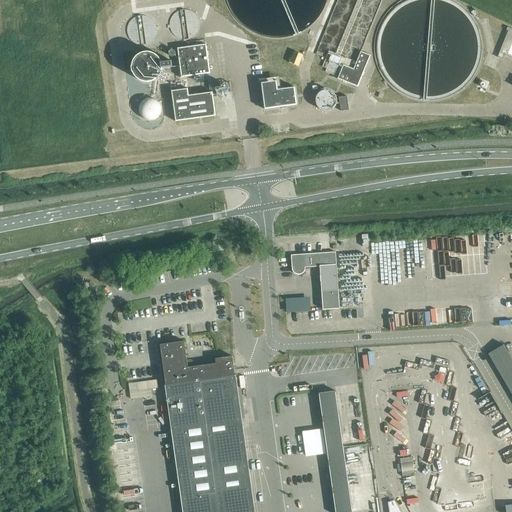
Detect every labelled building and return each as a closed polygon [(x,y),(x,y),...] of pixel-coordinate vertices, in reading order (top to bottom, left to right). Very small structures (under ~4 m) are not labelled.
[(362,49),(381,0),(337,0),(318,49),(316,48),(316,49),(317,50),(315,54),(325,58),(322,67),(326,69),(325,72),(334,76),(333,77),(336,79),(338,73),(339,74),(337,79),(357,87),(370,55),(361,51),(361,50),(363,51),(363,50),(362,49)] [(199,22),(198,20),(198,19),(197,18),(197,16),(196,15),(195,14),(194,13),(193,12),(192,12),(190,11),(189,10),(188,10),(186,10),(185,10),(184,10),(182,10),(181,10),(180,10),(178,11),(176,12),(174,14),(173,15),(172,16),(171,18),(171,19),(170,20),(170,21),(169,23),(169,25),(167,25),(168,28),(170,28),(170,30),(171,31),(172,32),(172,33),(173,34),(174,35),(175,36),(176,37),(178,38),(179,38),(180,39),(181,39),(183,39),(184,39),(186,39),(187,39),(189,39),(190,38),(191,38),(193,37),(194,36),(195,35),(196,33),(197,32),(198,30),(198,29),(198,28),(199,28),(199,26),(199,24),(199,23),(199,22)] [(141,45),(142,45),(145,45),(147,44),(149,43),(151,42),(152,41),(153,40),(153,39),(154,38),(155,36),(156,35),(156,33),(156,32),(156,30),(159,29),(158,27),(156,27),(155,25),(155,23),(154,23),(153,21),(153,20),(152,20),(151,19),(149,18),(147,17),(146,16),(144,16),(142,16),(139,16),(137,16),(136,17),(134,18),(133,18),(132,19),(131,20),(130,21),(129,23),(128,24),(127,26),(127,27),(127,28),(127,30),(127,31),(127,33),(127,34),(128,35),(128,36),(129,38),(130,39),(130,40),(132,41),(133,42),(134,43),(136,44),(137,44),(139,45),(141,45)] [(506,35),(497,57),(501,59),(503,55),(505,56),(511,58),(511,29),(509,28),(508,27),(507,29),(509,30),(506,35)] [(181,77),(193,75),(210,73),(205,40),(186,42),(187,47),(177,48),(181,77)] [(137,78),(137,79),(138,80),(138,79),(140,80),(141,81),(143,82),(145,82),(146,82),(148,82),(149,82),(151,82),(152,81),(154,80),(156,79),(157,79),(157,78),(159,77),(160,75),(160,74),(161,73),(161,72),(162,71),(162,70),(162,69),(162,68),(172,67),(171,61),(161,62),(160,60),(159,59),(159,58),(158,56),(156,55),(155,54),(154,54),(152,53),(151,53),(149,52),(147,52),(146,52),(145,52),(143,52),(141,53),(140,53),(138,54),(137,56),(136,56),(136,57),(135,58),(134,58),(134,59),(133,60),(133,62),(132,63),(132,65),(132,66),(131,66),(132,72),(133,73),(134,74),(134,76),(135,77),(136,78),(137,78)] [(480,78),(476,88),(485,92),(489,83),(480,78)] [(261,83),(263,101),(264,109),(281,107),(281,109),(286,108),(285,106),(297,105),(294,87),(277,89),(276,81),(261,83)] [(216,116),(212,92),(188,95),(187,89),(171,91),(175,122),(216,116)] [(319,90),(318,108),(335,109),(336,91),(319,90)] [(347,95),(339,96),(340,110),(349,109),(347,95)] [(159,117),(160,116),(161,115),(161,114),(162,113),(162,111),(162,110),(162,109),(162,108),(162,106),(161,105),(161,104),(160,102),(159,101),(158,100),(157,99),(156,99),(155,98),(153,98),(151,97),(150,97),(149,98),(147,98),(146,98),(145,99),(144,99),(143,100),(142,101),(141,102),(140,103),(140,104),(139,106),(139,107),(139,108),(139,109),(139,111),(139,113),(139,114),(140,115),(141,116),(142,117),(142,118),(143,118),(144,119),(145,120),(146,120),(148,121),(150,121),(152,121),(153,121),(154,120),(155,120),(156,120),(157,119),(158,118),(159,117)] [(329,248),(328,233),(318,234),(319,249),(329,248)] [(292,267),(292,270),(293,272),(295,274),(298,274),(300,274),(302,273),(304,272),(305,269),(305,267),(320,266),(323,310),(339,308),(335,252),(317,253),(291,255),(292,267)] [(310,297),(285,299),(286,313),(311,312),(310,297)] [(165,385),(182,511),(254,511),(236,375),(235,375),(232,356),(215,358),(216,363),(188,367),(184,341),(160,344),(165,385)] [(511,359),(503,344),(487,353),(511,395),(511,359)] [(128,383),(130,399),(153,396),(152,389),(158,388),(157,380),(128,383)] [(352,511),(343,443),(335,391),(318,393),(328,463),(330,476),(335,511),(352,511)] [(302,432),(305,457),(326,454),(322,429),(302,432)] [(415,475),(412,457),(400,458),(402,477),(415,475)] [(399,511),(393,501),(389,503),(390,511),(399,511)]
